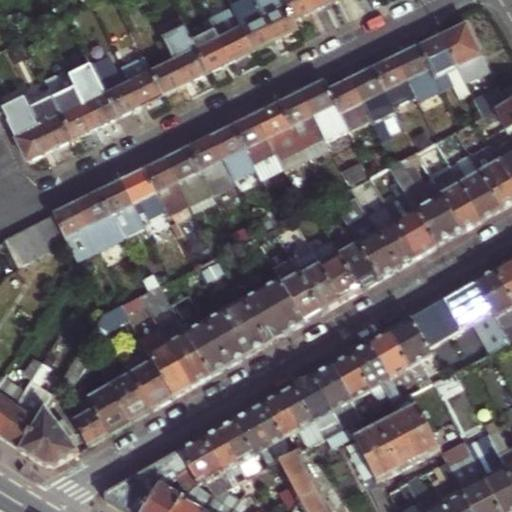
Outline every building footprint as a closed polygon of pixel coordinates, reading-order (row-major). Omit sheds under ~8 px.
[(256,0),(254,0),(234,10),(255,53),(267,47),(277,42),(256,0)] [(283,0),(256,0),(277,42),(290,35),(299,31),(295,22),(283,0)] [(318,11),(313,0),(283,0),(295,22),(309,15),(318,11)] [(340,0),(313,0),(318,11),(331,4),(340,0)] [(216,33),(232,64),(246,57),(255,53),(234,10),(211,22),(216,33)] [(165,40),(187,30),(182,19),(159,30),(165,40)] [(472,24),(445,37),(469,85),(495,71),(484,48),(472,24)] [(209,75),(194,44),(187,30),(165,40),(187,86),(202,79),(209,75)] [(216,33),(194,44),(209,75),(223,68),(232,64),(216,33)] [(431,44),(423,49),(443,91),(445,94),(457,88),(464,101),(474,95),(469,85),(445,37),(431,44)] [(147,60),(165,97),(177,91),(187,86),(165,40),(159,43),(163,52),(147,60)] [(410,55),(399,60),(419,102),(443,91),(423,49),(410,55)] [(111,60),(94,68),(120,120),(132,113),(141,109),(126,77),(121,80),(111,60)] [(124,72),(126,77),(141,109),(156,101),(165,97),(147,60),(124,72)] [(421,105),(419,102),(399,60),(385,67),(377,71),(399,116),(421,105)] [(68,72),(70,76),(97,131),(111,124),(120,120),(94,68),(91,61),(68,72)] [(367,76),(354,82),(373,120),(377,128),(399,117),(399,116),(377,71),(367,76)] [(97,131),(70,76),(59,81),(58,78),(46,84),(50,91),(75,142),(89,135),(97,131)] [(350,131),(373,120),(354,82),(343,88),(331,93),(350,130),(350,131)] [(316,89),(302,96),(330,152),(345,145),(340,135),(350,130),(331,93),(327,84),(316,89)] [(500,90),(477,101),(486,120),(497,114),(509,108),(500,90)] [(75,142),(50,91),(27,102),(32,113),(52,152),(67,145),(75,142)] [(330,153),(330,152),(302,96),(291,102),(280,107),(307,164),(330,153)] [(41,158),(52,152),(32,113),(27,102),(5,113),(4,114),(29,164),(41,158)] [(511,106),(509,108),(497,114),(506,131),(508,134),(511,132),(511,106)] [(271,112),(257,118),(286,177),(308,166),(307,164),(280,107),(271,112)] [(248,123),(235,129),(258,176),(265,191),(287,179),(286,177),(257,118),(248,123)] [(225,134),(212,141),(235,187),(258,176),(235,129),(225,134)] [(236,189),(235,187),(212,141),(201,146),(190,152),(214,200),(236,189)] [(491,148),(500,164),(511,185),(511,156),(509,159),(503,148),(499,150),(496,145),(491,148)] [(511,206),(511,185),(500,164),(491,148),(470,160),(480,176),(501,213),(511,207),(511,206)] [(214,200),(190,152),(180,157),(168,163),(192,211),(214,200)] [(398,185),(436,250),(453,241),(462,236),(441,199),(427,208),(408,174),(422,166),(416,156),(396,166),(390,170),(398,185)] [(460,187),(482,224),(492,218),(501,213),(480,176),(470,160),(457,167),(451,171),(460,187)] [(157,168),(145,174),(168,221),(169,222),(192,211),(168,163),(157,168)] [(441,199),(462,236),(474,228),(482,224),(460,187),(451,171),(431,182),(441,199)] [(123,185),(147,233),(168,221),(145,174),(135,179),(123,185)] [(113,190),(101,196),(124,244),(147,233),(123,185),(113,190)] [(387,210),(417,261),(430,254),(436,250),(398,185),(390,190),(397,203),(387,209),(387,210)] [(78,207),(101,254),(102,255),(124,244),(101,196),(90,201),(78,207)] [(332,200),(337,209),(344,205),(339,196),(332,200)] [(351,234),(379,283),(391,276),(398,272),(369,221),(356,198),(344,205),(337,209),(351,234)] [(77,265),(101,254),(78,207),(68,212),(55,218),(66,242),(68,245),(77,265)] [(369,221),(398,272),(410,265),(417,261),(387,210),(369,221)] [(66,242),(55,218),(6,243),(19,269),(68,245),(66,242)] [(335,250),(337,253),(360,294),(373,287),(379,283),(351,234),(343,239),(346,243),(335,250)] [(360,294),(337,253),(318,264),(341,305),(354,297),(360,294)] [(341,305),(318,264),(316,262),(297,272),(322,316),(333,309),(341,305)] [(279,283),(291,305),(304,326),(316,319),(322,316),(297,272),(292,263),(274,274),(279,283)] [(511,268),(509,270),(504,273),(495,278),(511,310),(511,268)] [(476,289),(491,318),(508,350),(511,348),(511,331),(511,329),(511,328),(511,310),(495,278),(486,283),(476,289)] [(274,315),(291,305),(279,283),(274,286),(262,293),(274,315)] [(460,298),(445,307),(461,335),(473,328),(491,318),(476,289),(460,298)] [(171,309),(160,290),(150,295),(140,300),(143,307),(153,323),(172,312),(171,309)] [(250,300),(242,304),(254,326),(267,348),(274,343),(280,340),(287,336),(274,315),(262,293),(250,300)] [(172,312),(178,321),(199,358),(217,347),(205,326),(198,329),(197,330),(192,322),(200,317),(189,299),(171,309),(172,312)] [(122,310),(126,316),(143,307),(140,300),(128,307),(122,310)] [(224,315),(236,337),(254,326),(242,304),(237,307),(224,315)] [(297,330),(304,326),(291,305),(274,315),(287,336),(297,330)] [(422,320),(412,325),(428,354),(461,335),(445,307),(422,320)] [(126,316),(122,310),(104,320),(98,329),(107,336),(108,335),(130,323),(126,316)] [(205,326),(217,347),(236,337),(224,315),(219,318),(205,326)] [(490,360),(508,350),(491,318),(473,328),(490,360)] [(211,379),(199,358),(178,321),(158,332),(192,391),(204,384),(211,379)] [(428,354),(412,325),(401,332),(390,338),(422,394),(433,389),(422,369),(433,363),(428,354)] [(236,337),(248,358),(260,351),(267,348),(254,326),(236,337)] [(93,359),(107,336),(98,329),(83,353),(93,359)] [(141,342),(147,353),(174,401),(184,395),(192,391),(158,332),(141,342)] [(217,347),(230,369),(243,361),(248,358),(236,337),(217,347)] [(380,344),(370,349),(402,405),(413,399),(422,394),(390,338),(380,344)] [(224,372),(230,369),(217,347),(199,358),(211,379),(224,372)] [(361,355),(351,360),(371,395),(372,396),(384,389),(394,409),(402,405),(370,349),(361,355)] [(78,383),(93,359),(83,353),(68,377),(78,383)] [(125,365),(131,377),(153,414),(165,407),(174,401),(147,353),(125,365)] [(448,359),(439,364),(446,377),(455,372),(448,359)] [(371,395),(351,360),(341,366),(332,371),(364,425),(377,418),(366,398),(371,395)] [(24,379),(33,384),(43,368),(35,362),(24,379)] [(43,368),(33,384),(41,389),(51,373),(43,368)] [(364,425),(332,371),(323,376),(313,382),(338,425),(344,435),(349,432),(364,425)] [(68,399),(78,383),(68,377),(55,398),(61,402),(64,397),(68,399)] [(153,414),(131,377),(110,389),(131,426),(144,419),(153,414)] [(0,436),(17,410),(33,384),(24,379),(19,389),(5,379),(0,385),(0,436)] [(294,393),(319,436),(338,425),(313,382),(303,388),(294,393)] [(21,453),(45,415),(55,398),(41,389),(33,384),(17,410),(0,436),(0,439),(11,446),(21,453)] [(95,412),(110,438),(121,432),(131,426),(110,389),(89,401),(95,412)] [(287,397),(279,401),(300,437),(309,453),(314,451),(324,445),(319,436),(294,393),(287,397)] [(431,434),(413,399),(402,405),(394,409),(397,415),(399,420),(411,444),(431,434)] [(264,410),(284,445),(300,437),(279,401),(273,404),(264,410)] [(249,418),(278,469),(283,466),(293,461),(284,445),(264,410),(257,414),(249,418)] [(74,425),(90,450),(98,446),(110,438),(95,412),(74,425)] [(49,420),(45,415),(21,453),(21,454),(46,470),(56,470),(70,461),(80,456),(67,440),(70,437),(61,426),(57,429),(49,420)] [(263,477),(278,469),(249,418),(242,423),(235,427),(263,477)] [(411,444),(399,420),(391,425),(381,430),(393,453),(411,444)] [(220,435),(248,485),(263,477),(235,427),(226,432),(220,435)] [(511,452),(509,454),(494,427),(485,431),(490,440),(511,482),(511,452)] [(360,440),(372,464),(393,453),(381,430),(371,435),(360,440)] [(344,435),(327,444),(334,456),(356,445),(349,432),(344,435)] [(444,460),(431,434),(411,444),(423,465),(429,462),(436,458),(439,464),(444,460)] [(233,492),(248,485),(220,435),(212,440),(205,444),(233,492)] [(511,511),(511,482),(490,440),(468,452),(499,511),(511,511)] [(180,458),(190,477),(198,490),(203,486),(217,500),(227,495),(233,492),(205,444),(193,451),(180,458)] [(411,444),(393,453),(404,475),(413,470),(423,465),(411,444)] [(499,511),(468,452),(466,448),(455,454),(473,490),(463,496),(470,511),(499,511)] [(293,487),(313,477),(309,468),(306,462),(317,457),(314,451),(309,453),(293,461),(283,466),(293,487)] [(404,475),(393,453),(372,464),(384,486),(394,481),(404,475)] [(444,460),(448,469),(463,496),(473,490),(455,454),(444,460)] [(190,477),(180,458),(108,499),(108,508),(114,511),(148,511),(162,491),(165,493),(185,480),(190,477)] [(470,511),(463,496),(448,469),(441,473),(449,489),(445,491),(438,495),(446,511),(470,511)] [(446,511),(438,495),(427,473),(407,484),(409,489),(421,511),(446,511)] [(445,491),(449,489),(441,473),(436,475),(445,491)] [(177,500),(165,493),(162,491),(148,511),(177,511),(183,504),(196,492),(198,490),(190,477),(185,480),(189,487),(185,489),(180,494),(177,500)] [(313,477),(293,487),(294,489),(303,506),(303,507),(323,497),(318,486),(313,477)] [(289,511),(303,506),(294,489),(280,495),(289,511)] [(421,511),(409,489),(402,493),(409,507),(399,511),(421,511)] [(379,511),(388,511),(391,511),(381,491),(371,496),(379,511)] [(183,504),(196,511),(210,511),(215,504),(196,492),(183,504)] [(228,511),(236,511),(241,504),(227,495),(217,500),(215,504),(228,511)] [(323,497),(303,507),(306,511),(330,511),(329,508),(323,497)]
